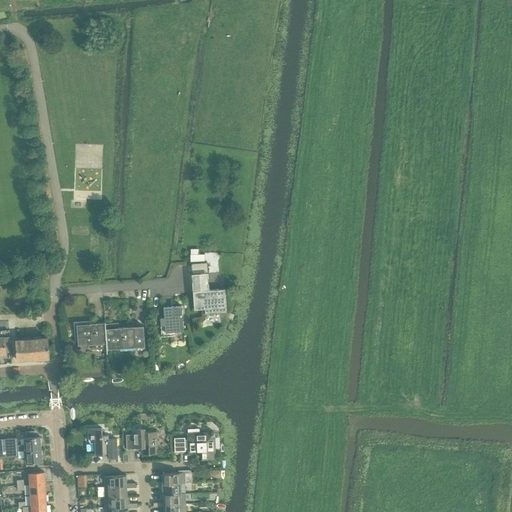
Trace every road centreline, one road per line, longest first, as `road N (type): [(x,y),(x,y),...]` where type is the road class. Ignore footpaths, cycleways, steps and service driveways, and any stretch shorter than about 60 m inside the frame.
road 1 (unclassified): [(54,294),(62,229),(30,47),(20,32),(0,28)]
road 2 (residential): [(54,294),(185,282)]
